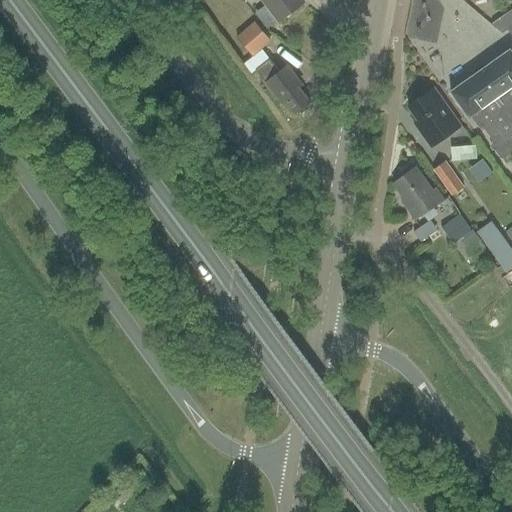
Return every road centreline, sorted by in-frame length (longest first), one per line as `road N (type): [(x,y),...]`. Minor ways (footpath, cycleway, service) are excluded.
road 1 (trunk): [(386,511),(8,0)]
road 2 (trunk): [(0,139),(207,432),(301,475)]
road 3 (trunk): [(351,158),(263,146),(223,126),(129,0)]
road 4 (trunk): [(511,511),(402,365),(322,333)]
road 5 (tertiary): [(322,333),(351,158)]
road 6 (tertiary): [(351,158),(379,0)]
road 7 (tertiary): [(301,475),(322,333)]
